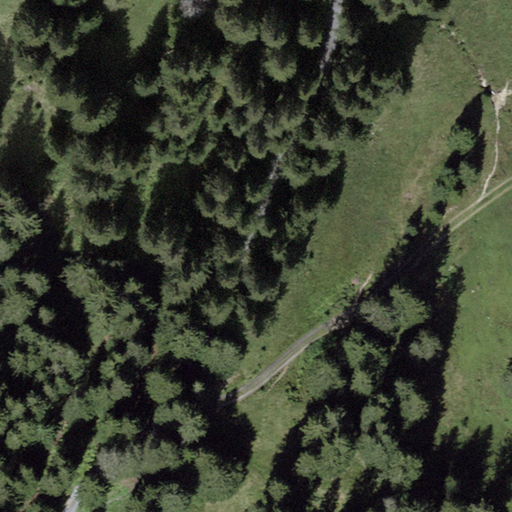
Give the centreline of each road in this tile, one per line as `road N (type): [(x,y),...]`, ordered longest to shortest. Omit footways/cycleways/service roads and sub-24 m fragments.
road 1 (track): [(342,0),(332,52),(279,157),(179,406),(81,490),(70,511)]
road 2 (track): [(179,406),(225,400),(262,380),(511,182)]
